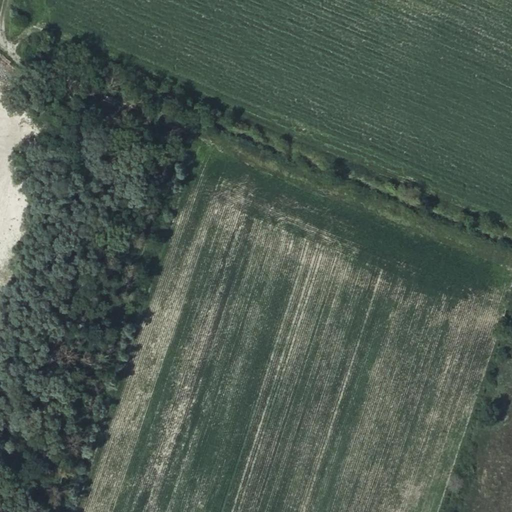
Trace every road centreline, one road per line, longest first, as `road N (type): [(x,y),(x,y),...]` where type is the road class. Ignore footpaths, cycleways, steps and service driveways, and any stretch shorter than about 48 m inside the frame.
road 1 (track): [(9,0),(7,59),(169,130),(46,511)]
road 2 (track): [(511,224),(7,21)]
road 3 (track): [(169,130),(511,261)]
